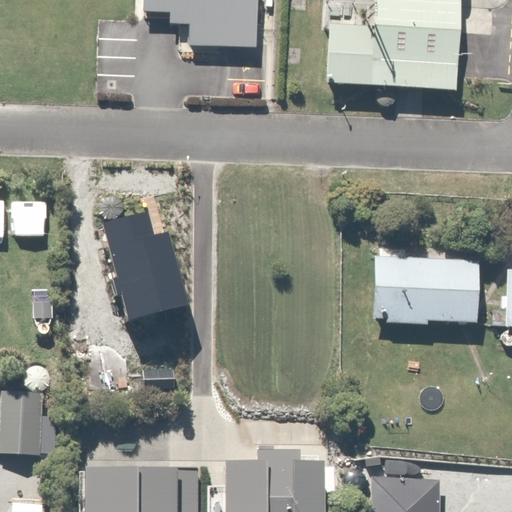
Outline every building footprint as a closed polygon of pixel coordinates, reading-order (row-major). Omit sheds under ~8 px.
[(334,28),(331,88),(457,94),(461,1),(443,0),(377,0),(376,31),(334,28)] [(99,220),(126,319),(189,303),(170,232),(155,237),(147,207),(99,220)] [(481,259),(372,257),(371,326),(480,327),(481,259)] [(511,268),(499,269),(499,329),(511,329),(511,268)] [(43,392),(0,390),(0,401),(0,456),(41,458),(43,392)] [(231,488),(207,488),(207,511),(335,511),(336,470),(303,470),(303,453),(264,453),(264,465),(231,465),(231,488)] [(198,511),(199,470),(91,470),(91,511),(198,511)] [(358,508),(357,511),(440,511),(442,479),(374,476),(372,508),(358,508)]
